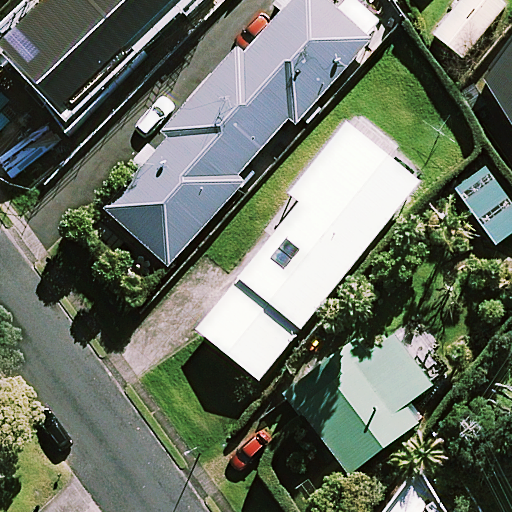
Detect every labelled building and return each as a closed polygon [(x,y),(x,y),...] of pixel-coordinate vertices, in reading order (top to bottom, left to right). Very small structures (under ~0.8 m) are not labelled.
[(76,0),(9,64),(74,132),(214,0),(76,0)] [(282,0),(274,8),(281,15),(251,49),(236,36),(215,60),(222,67),(164,132),(171,138),(158,152),(151,146),(136,162),(143,169),(107,209),(170,265),(245,181),(239,175),(292,116),(300,123),(375,41),(329,0),(282,0)] [(511,71),(500,87),(511,106),(511,71)] [(237,282),(299,331),(423,178),(351,120),(292,195),(301,202),(237,282)] [(511,232),(511,203),(489,169),(459,190),(495,244),(511,232)] [(299,331),(237,282),(200,328),(261,378),(299,331)] [(437,384),(382,317),(351,342),(288,393),(353,472),(419,419),(409,407),(437,384)] [(453,511),(420,464),(380,511),(453,511)]
